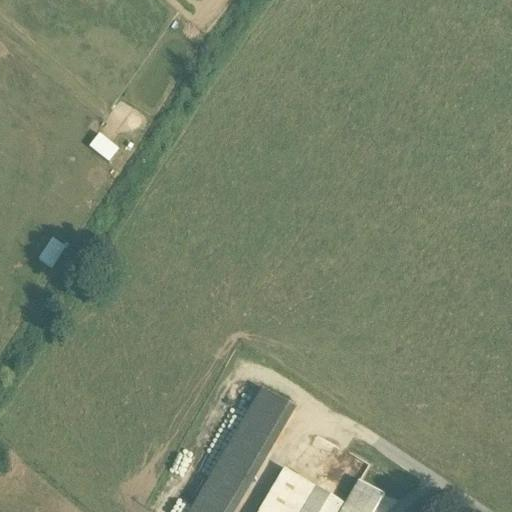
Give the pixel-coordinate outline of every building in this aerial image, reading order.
[(381,406),(344,383),(331,404),(369,426),(381,406)] [(262,392),(190,511),(228,511),(290,409),(262,392)] [(304,511),(316,491),(284,472),(260,511),(304,511)] [(376,511),(384,499),(359,485),(345,508),(342,511),(376,511)] [(316,491),(304,511),(342,511),(345,508),(316,491)]
